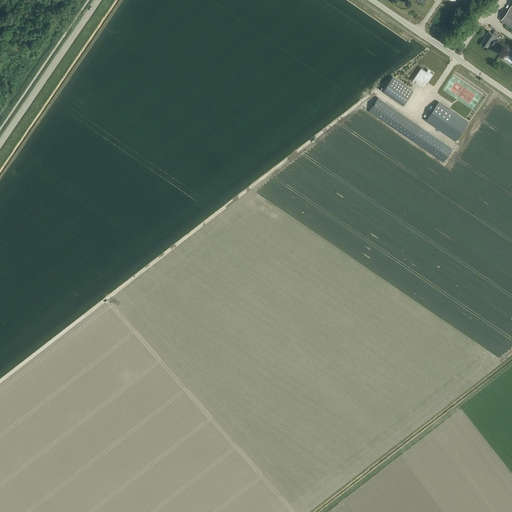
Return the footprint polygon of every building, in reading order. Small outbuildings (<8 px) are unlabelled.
[(511,8),(510,7),(501,20),(511,28),(511,8)] [(487,47),(490,44),(491,45),(499,33),(495,30),(492,34),(488,31),(480,43),(487,47)] [(421,68),(418,72),(415,77),(412,80),(423,88),(427,82),(432,74),(433,74),(427,70),(426,71),(421,68)] [(403,106),(413,91),(393,76),(382,91),(403,106)] [(452,149),(421,127),(378,98),(369,111),(443,162),(452,149)] [(455,141),(468,122),(438,102),(425,121),(455,141)]
